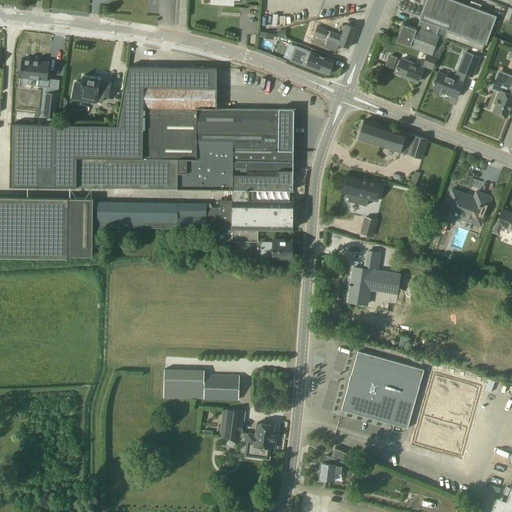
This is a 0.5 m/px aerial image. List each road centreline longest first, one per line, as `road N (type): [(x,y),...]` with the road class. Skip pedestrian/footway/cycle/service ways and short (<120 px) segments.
road 1 (unclassified): [(285,511),(314,184),(331,128)]
road 2 (tertiary): [(314,83),(167,36),(0,15)]
road 3 (tertiary): [(511,161),(376,108)]
